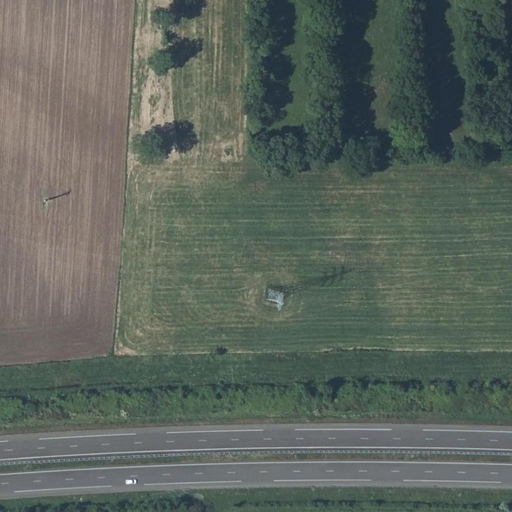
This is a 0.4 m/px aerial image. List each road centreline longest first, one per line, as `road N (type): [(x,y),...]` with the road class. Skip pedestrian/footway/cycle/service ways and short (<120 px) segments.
road 1 (trunk): [(0,483),(212,472),(511,473)]
road 2 (trunk): [(511,440),(237,439),(0,450)]
